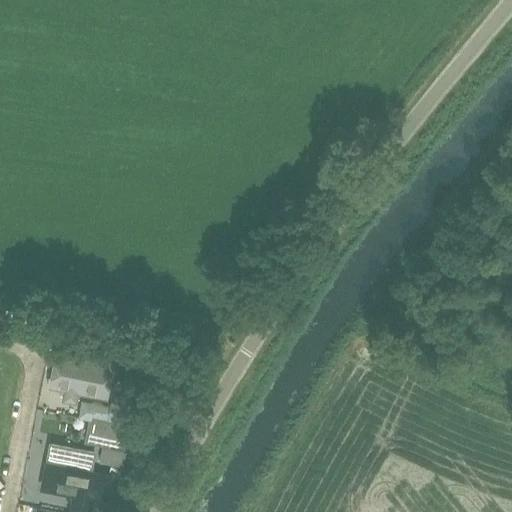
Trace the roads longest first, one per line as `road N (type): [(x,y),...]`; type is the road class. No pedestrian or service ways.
road 1 (unclassified): [(161,511),(217,400),(333,214),(511,3)]
road 2 (residential): [(0,494),(27,365),(26,349),(0,338)]
